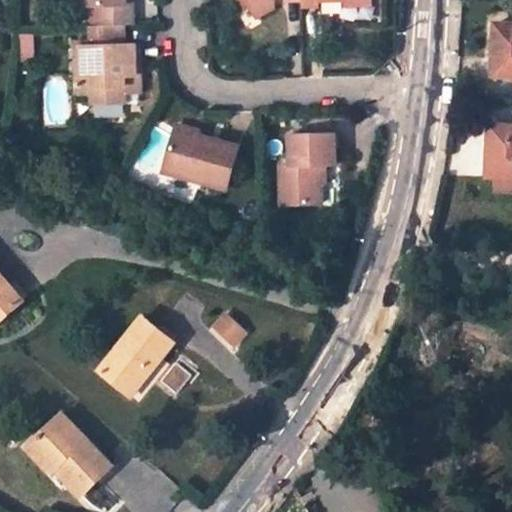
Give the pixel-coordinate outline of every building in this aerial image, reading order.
[(127,7),(126,0),(86,0),(86,9),(96,8),(97,28),(122,28),(135,27),(134,7),(127,7)] [(243,0),(249,9),(255,5),(252,0),(243,0)] [(252,0),(255,5),(259,11),(272,2),(272,0),(252,0)] [(272,2),(259,11),(262,16),(272,10),(272,2)] [(511,23),(496,22),(493,75),(511,75),(511,23)] [(94,104),(122,103),(122,92),(141,92),(140,71),(130,71),(130,64),(134,64),(133,47),(129,47),(123,47),(122,28),(97,28),(90,28),(91,47),(82,48),(83,71),(77,72),(77,89),(94,89),(94,104)] [(133,47),(134,64),(130,64),(130,71),(140,71),(139,47),(133,47)] [(122,103),(141,103),(141,92),(122,92),(122,103)] [(178,124),(164,167),(228,188),(242,146),(178,124)] [(511,124),(490,124),(488,176),(511,177),(511,124)] [(335,133),(291,135),(292,164),(282,165),(283,203),(322,202),(321,169),(327,169),(327,163),(336,163),(335,133)] [(0,317),(19,300),(0,278),(0,317)] [(234,347),(247,331),(223,311),(210,327),(234,347)] [(139,312),(98,368),(97,369),(137,397),(167,357),(161,353),(173,336),(139,312)] [(61,465),(88,488),(116,455),(63,409),(38,438),(42,442),(64,461),(61,465)] [(31,445),(58,468),(61,465),(64,461),(42,442),(38,438),(31,445)]
